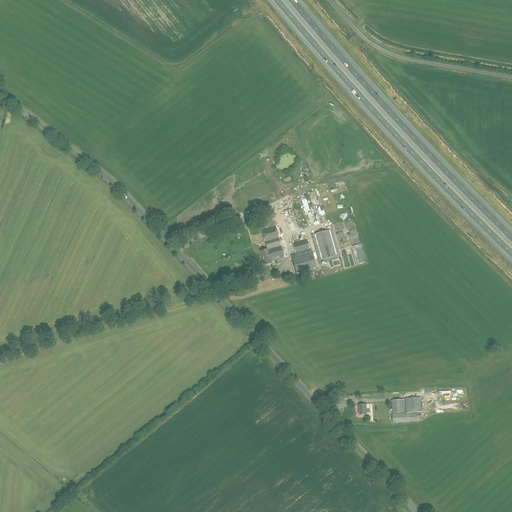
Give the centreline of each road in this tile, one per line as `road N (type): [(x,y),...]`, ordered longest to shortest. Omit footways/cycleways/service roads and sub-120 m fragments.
road 1 (tertiary): [(414,511),(122,192),(0,94)]
road 2 (motorway): [(277,0),(511,255)]
road 3 (motorway): [(511,239),(291,0)]
road 4 (track): [(330,0),(369,43),(395,56),(511,78)]
